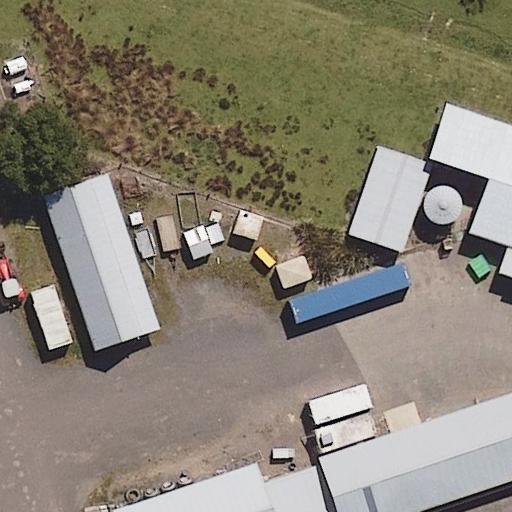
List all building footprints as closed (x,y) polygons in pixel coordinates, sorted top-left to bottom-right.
[(511,77),(460,59),(423,163),(511,194),(511,77)] [(138,129),(73,151),(124,298),(189,275),(138,129)] [(458,191),(428,185),(421,220),(452,226),(458,191)] [(511,345),(333,414),(365,498),(511,442),(511,345)] [(125,470),(141,511),(265,511),(307,496),(274,412),(125,470)]
